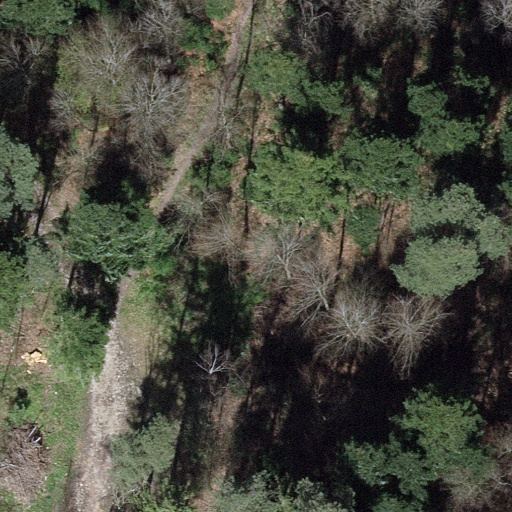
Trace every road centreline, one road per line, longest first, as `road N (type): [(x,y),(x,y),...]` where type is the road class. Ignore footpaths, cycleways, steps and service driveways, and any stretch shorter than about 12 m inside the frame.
road 1 (track): [(158,337),(0,134)]
road 2 (track): [(158,337),(99,511)]
